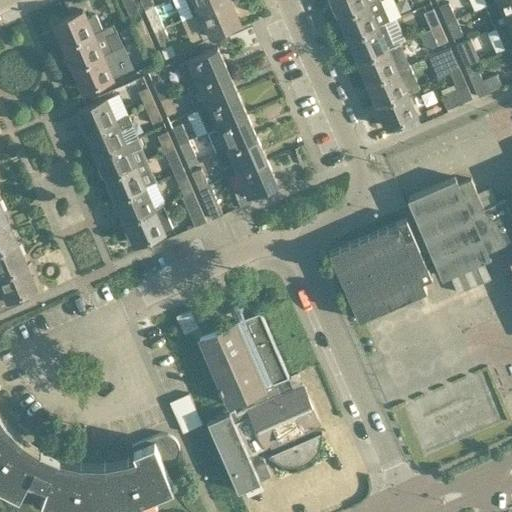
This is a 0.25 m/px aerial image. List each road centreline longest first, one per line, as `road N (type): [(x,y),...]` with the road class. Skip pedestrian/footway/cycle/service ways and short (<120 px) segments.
road 1 (residential): [(107,313),(146,397),(107,412),(78,412),(38,380),(23,348),(98,317)]
road 2 (residential): [(297,242),(343,211),(357,181),(286,0)]
road 3 (residential): [(400,498),(297,242)]
road 4 (residential): [(107,313),(251,246),(297,242)]
road 5 (residential): [(511,448),(400,498)]
